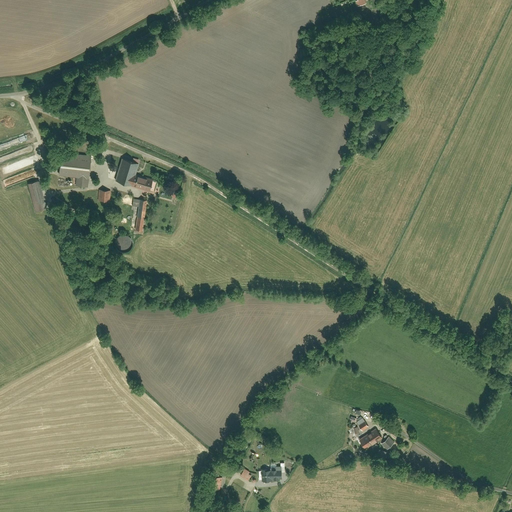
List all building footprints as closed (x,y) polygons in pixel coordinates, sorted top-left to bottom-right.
[(77,178),(76,185),(89,187),(92,157),(64,154),(62,176),(77,178)] [(156,177),(139,171),(142,164),(123,158),(116,181),(152,192),(156,177)] [(40,181),(27,185),(35,212),(48,209),(40,181)] [(98,191),(98,202),(110,202),(110,191),(98,191)] [(137,200),(135,231),(145,232),(147,201),(137,200)] [(357,424),(363,432),(370,427),(365,419),(357,424)] [(364,439),(370,447),(383,437),(377,429),(364,439)] [(390,437),(383,445),(389,450),(396,442),(390,437)] [(259,470),(259,480),(272,480),(272,478),(282,478),(281,466),(271,467),(271,469),(259,470)] [(245,469),(242,476),(251,481),(254,475),(245,469)]
